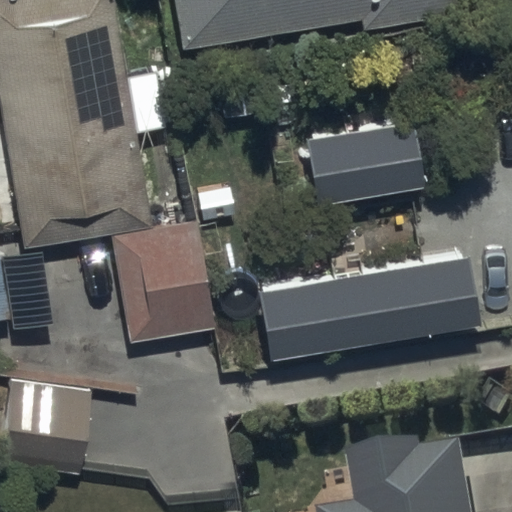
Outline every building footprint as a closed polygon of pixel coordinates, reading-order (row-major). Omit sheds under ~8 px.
[(100,215),(145,208),(111,0),(0,0),(0,108),(19,228),(100,215)] [(174,0),(177,25),(359,0),(360,6),(402,0),(174,0)] [(421,175),(410,108),(306,126),(317,195),(421,175)] [(148,209),(104,216),(120,321),(215,307),(199,201),(148,209)] [(477,312),(466,245),(258,281),(270,348),(477,312)] [(0,445),(74,457),(88,376),(6,363),(0,397),(0,445)] [(476,511),(463,442),(427,447),(426,436),(355,449),(360,500),(319,507),(320,511),(476,511)]
